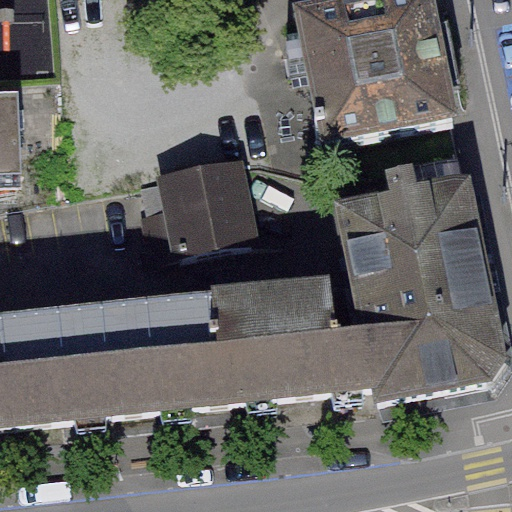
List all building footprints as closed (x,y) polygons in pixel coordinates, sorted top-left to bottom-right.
[(455,138),(423,0),(419,0),(278,31),(309,171),(455,138)] [(19,107),(0,108),(0,197),(24,196),(19,107)] [(511,396),(511,236),(498,161),(362,187),(374,252),(315,263),(336,436),(511,396)] [(248,169),(156,184),(174,299),(267,284),(248,169)] [(82,461),(336,436),(320,310),(68,338),(82,461)] [(0,470),(82,461),(68,338),(0,345),(0,470)]
